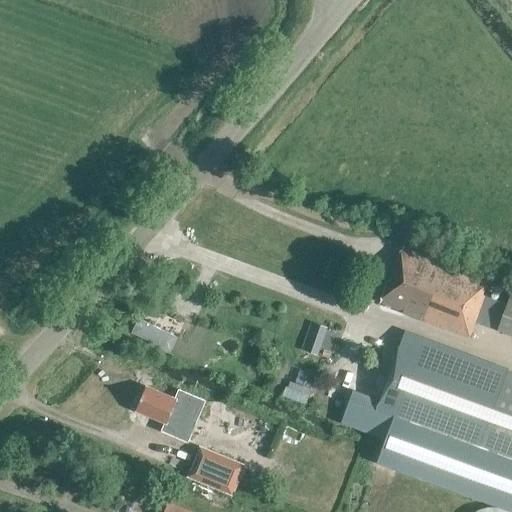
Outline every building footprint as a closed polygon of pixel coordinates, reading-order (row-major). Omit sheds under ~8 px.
[(468,337),(489,281),(403,245),(379,301),(403,311),(402,313),(468,337)] [(511,334),(511,289),(496,329),(511,334)] [(390,437),(394,426),(511,469),(511,373),(407,335),(380,411),(363,406),(356,425),(390,437)] [(186,417),(191,406),(176,399),(176,400),(146,386),(136,410),(166,423),(171,411),(186,417)] [(238,426),(234,424),(230,425),(226,428),(226,433),(228,437),(232,439),(237,438),(240,435),(241,430),(238,426)] [(271,431),(253,430),(252,451),(270,453),(271,431)] [(194,449),(184,479),(229,495),(240,465),(194,449)] [(140,508),(151,509),(153,495),(142,494),(140,508)] [(191,511),(167,502),(163,511),(191,511)]
